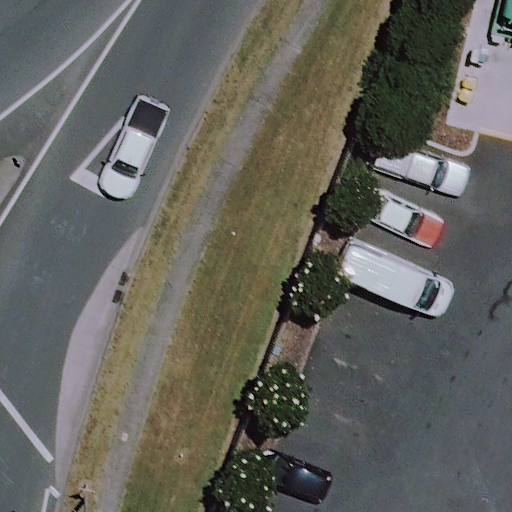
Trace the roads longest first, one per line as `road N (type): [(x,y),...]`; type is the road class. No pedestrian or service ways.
road 1 (tertiary): [(153,0),(0,439)]
road 2 (tertiary): [(0,65),(130,0)]
